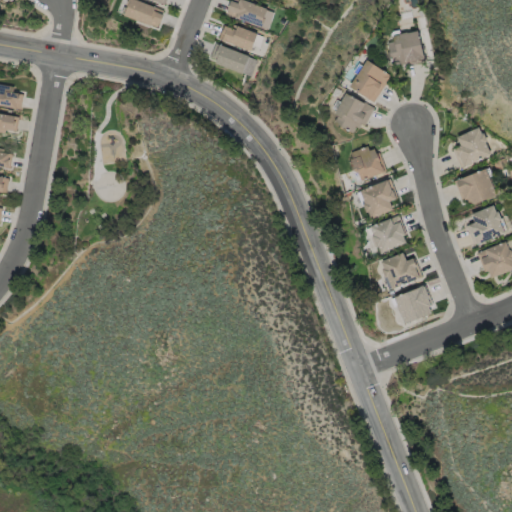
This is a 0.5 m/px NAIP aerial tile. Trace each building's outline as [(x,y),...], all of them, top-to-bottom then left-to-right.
[(158,27),(164,10),(136,0),(127,0),(123,15),(158,27)] [(230,0),(225,14),(261,26),(267,8),(243,0),(230,0)] [(256,33),(223,23),(218,40),(250,50),(256,33)] [(423,58),(416,30),(384,38),(389,58),(398,56),(400,64),(423,58)] [(208,60),(241,73),(248,56),(214,43),(208,60)] [(348,86),(372,102),(390,75),(365,59),(348,86)] [(0,104),(17,107),(18,93),(12,92),(13,85),(0,83),(0,104)] [(373,107),(344,93),(331,122),(354,132),(359,121),(365,124),(373,107)] [(14,116),(0,113),(0,132),(3,133),(4,129),(12,131),(14,116)] [(490,154),(478,126),(455,136),(460,147),(454,150),(461,166),(490,154)] [(383,172),(374,149),(351,157),(360,180),(383,172)] [(0,166),(7,167),(9,152),(0,151),(0,166)] [(496,195),(486,168),(456,179),(466,206),(496,195)] [(389,201),(395,198),(388,180),(358,191),(368,218),(392,209),(389,201)] [(470,213),(473,223),(465,225),(471,244),(511,231),(506,216),(499,219),(494,205),(470,213)] [(407,242),(397,215),(367,227),(377,254),(407,242)] [(477,252),(487,279),(511,269),(511,249),(508,240),(477,252)] [(405,260),(402,252),(379,260),(390,288),(419,277),(412,258),(405,260)] [(432,312),(422,285),(392,297),(403,324),(432,312)]
